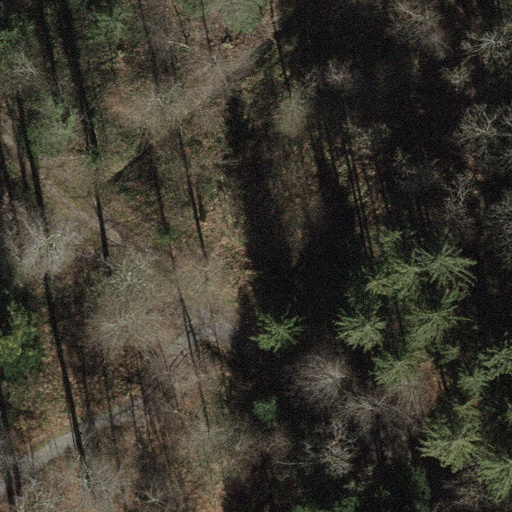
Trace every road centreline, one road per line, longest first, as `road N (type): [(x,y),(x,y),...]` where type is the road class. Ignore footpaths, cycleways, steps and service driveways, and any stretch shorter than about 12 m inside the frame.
road 1 (track): [(210,311),(468,511)]
road 2 (track): [(0,128),(210,311)]
